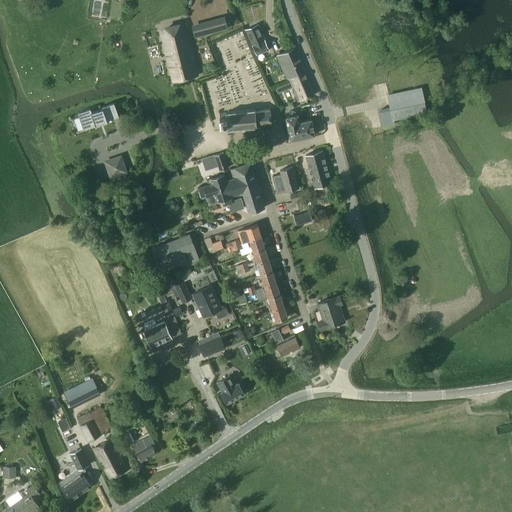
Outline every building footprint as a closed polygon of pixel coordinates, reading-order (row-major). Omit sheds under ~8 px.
[(229,16),(195,22),(197,35),(232,28),(229,16)] [(245,30),(248,37),(256,55),(268,49),(257,25),(245,30)] [(173,81),(198,74),(186,26),(161,33),(173,81)] [(291,87),(307,80),(303,69),(294,47),(277,55),(280,63),(289,82),(291,87)] [(315,97),(307,80),(291,87),(291,88),(298,102),(309,97),(310,100),(315,97)] [(289,82),(282,85),(285,91),(291,88),(291,87),(289,82)] [(391,109),(380,111),(383,126),(394,124),(393,119),(425,113),(420,88),(388,94),(391,109)] [(107,120),(118,116),(114,102),(101,106),(102,107),(100,108),(99,104),(78,111),(83,128),(95,124),(95,125),(107,121),(107,120)] [(255,109),(219,113),(220,118),(219,118),(220,125),(227,125),(228,134),(235,133),(235,129),(257,126),(257,125),(255,111),(255,109)] [(270,110),(255,111),(257,125),(272,123),(270,110)] [(291,140),(315,135),(311,119),(299,122),(298,114),(296,115),(296,112),(293,110),(290,111),(289,113),(289,116),(286,117),(291,140)] [(324,195),(334,192),(322,150),(306,155),(314,187),(321,185),(324,195)] [(220,170),(228,167),(223,152),(215,155),(220,170)] [(111,174),(124,170),(120,156),(106,161),(111,174)] [(232,173),(225,176),(231,195),(243,192),(249,212),(265,207),(250,162),(230,169),(232,173)] [(277,193),(299,187),(293,166),(280,170),(281,174),(272,176),(277,193)] [(231,195),(225,176),(224,173),(211,178),(212,181),(209,181),(210,184),(198,188),(201,197),(208,195),(210,202),(218,200),(218,201),(231,197),(231,195)] [(292,201),(303,198),(301,191),(290,195),(292,201)] [(298,225),(313,220),(308,204),(307,204),(306,198),(297,201),(300,211),(294,213),(298,225)] [(322,220),(334,217),(331,207),(319,210),(322,220)] [(337,226),(334,217),(322,220),(325,230),(337,226)] [(242,242),(248,240),(261,236),(257,224),(238,231),(242,242)] [(160,271),(161,271),(162,274),(179,267),(180,271),(199,264),(192,247),(194,247),(188,233),(150,248),(156,262),(156,261),(160,271)] [(261,236),(248,240),(249,246),(251,245),(253,251),(265,248),(261,236)] [(221,240),(212,243),(214,251),(223,248),(221,240)] [(265,248),(253,251),(255,257),(253,258),(255,264),(269,259),(265,248)] [(269,259),(255,264),(257,269),(259,269),(261,274),(273,271),(269,259)] [(261,281),(263,287),(276,282),(273,271),(261,274),(263,280),(261,281)] [(183,302),(191,298),(183,281),(175,284),(183,302)] [(263,287),(255,289),(257,294),(259,301),(269,298),(280,294),(276,282),(263,287)] [(221,306),(211,285),(193,294),(198,304),(199,303),(201,308),(200,308),(203,316),(213,311),(214,312),(215,312),(217,317),(220,318),(227,315),(228,312),(225,307),(223,306),(221,306)] [(155,289),(161,303),(167,301),(161,286),(155,289)] [(268,304),(270,310),(284,305),(280,294),(269,298),(270,304),(268,304)] [(339,305),(337,297),(315,304),(316,304),(319,311),(315,312),(320,329),(317,330),(337,324),(337,325),(340,324),(340,323),(345,321),(343,321),(338,305),(339,305)] [(176,336),(182,333),(170,301),(163,304),(167,315),(168,315),(170,319),(169,319),(176,336)] [(284,305),(270,310),(274,322),(288,317),(284,305)] [(147,318),(145,312),(138,315),(140,320),(147,318)] [(154,320),(143,324),(146,330),(145,330),(152,346),(171,338),(167,329),(170,328),(167,321),(156,325),(154,320)] [(288,325),(278,329),(278,328),(271,332),(282,356),(300,347),(294,334),(283,339),(281,335),(291,330),(288,325)] [(225,348),(218,332),(198,340),(204,356),(225,348)] [(63,355),(58,346),(51,349),(55,358),(63,355)] [(254,352),(257,357),(263,354),(260,349),(254,352)] [(166,360),(154,365),(162,385),(169,383),(172,389),(183,385),(181,379),(176,381),(166,360)] [(226,404),(244,394),(238,383),(234,385),(229,376),(217,383),(222,392),(220,393),(226,404)] [(64,392),(72,408),(100,394),(92,378),(64,392)] [(61,405),(57,397),(51,400),(55,409),(61,405)] [(89,440),(112,428),(101,406),(77,418),(89,440)] [(66,418),(58,421),(62,431),(71,428),(66,418)] [(139,440),(134,430),(121,436),(126,446),(139,440)] [(143,439),(132,445),(134,448),(141,461),(156,453),(151,445),(155,443),(150,435),(143,439)] [(109,479),(128,469),(111,438),(93,448),(100,462),(103,461),(106,467),(104,469),(109,479)] [(81,449),(71,454),(78,469),(83,467),(88,464),(81,449)] [(14,466),(2,466),(2,476),(14,476),(14,466)] [(78,469),(60,482),(72,499),(91,486),(81,473),(85,470),(83,467),(78,469)] [(34,499),(40,495),(36,489),(33,485),(27,490),(29,493),(5,510),(6,511),(31,511),(39,506),(34,499)] [(40,486),(36,489),(40,495),(41,495),(45,493),(40,486)]
